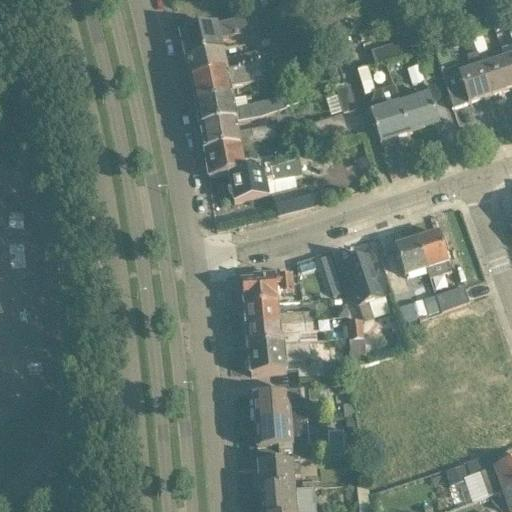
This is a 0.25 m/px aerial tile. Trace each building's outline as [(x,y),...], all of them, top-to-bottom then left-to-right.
[(321,0),(302,0),(306,11),(320,5),(322,3),(321,0)] [(426,0),(406,0),(411,11),(428,5),(426,0)] [(510,16),(505,0),(485,0),(492,21),(510,16)] [(404,1),(389,6),(394,22),(410,16),(404,1)] [(184,64),(223,55),(220,45),(247,36),(247,34),(264,31),(258,11),(254,13),(249,15),(242,18),(243,21),(223,27),(178,38),(184,64)] [(488,57),(482,41),(471,44),(477,61),(488,57)] [(371,55),(375,68),(409,57),(405,44),(371,55)] [(467,108),(490,101),(481,71),(477,61),(471,44),(462,47),(471,73),(457,78),(461,91),(447,96),(453,113),(467,108)] [(189,85),(259,71),(258,68),(282,58),(278,48),(225,67),(223,55),(184,64),(189,85)] [(511,49),(500,53),(504,64),(511,88),(511,49)] [(435,56),(441,72),(458,67),(452,51),(435,56)] [(420,70),(424,83),(435,79),(428,55),(416,58),(419,69),(420,70)] [(511,93),(511,88),(504,64),(481,71),(490,101),(511,93)] [(420,70),(419,69),(406,73),(411,87),(424,83),(420,70)] [(195,112),(233,105),(230,93),(263,86),(259,71),(189,85),(195,112)] [(356,113),(349,90),(336,94),(338,100),(343,115),(343,117),(356,113)] [(398,107),(399,107),(394,91),(374,97),(368,115),(379,149),(409,139),(398,107)] [(398,107),(409,139),(438,129),(428,97),(399,107),(398,107)] [(235,126),(236,127),(286,112),(282,100),(235,116),(233,105),(195,112),(199,133),(235,126)] [(341,119),(311,129),(316,144),(346,134),(341,119)] [(239,139),(236,127),(235,126),(199,133),(203,157),(240,151),(277,141),(274,130),(239,139)] [(228,180),(245,177),(240,151),(203,157),(208,184),(228,180)] [(254,173),(255,175),(276,171),(276,170),(273,159),(252,163),(254,173)] [(267,201),(272,202),(296,195),(293,181),(300,180),(297,164),(276,170),(276,171),(255,175),(245,177),(228,180),(233,208),(267,201)] [(306,193),(296,195),(272,202),(275,212),(278,222),(311,212),(310,208),(322,204),(320,198),(318,193),(307,197),(306,193)] [(426,273),(425,273),(429,284),(432,283),(451,277),(438,238),(416,245),(426,273)] [(414,277),(425,273),(426,273),(416,245),(394,253),(404,281),(414,277)] [(329,261),(320,265),(323,274),(333,271),(329,261)] [(343,270),(350,288),(357,310),(358,309),(364,326),(374,323),(373,322),(369,308),(384,303),(379,289),(376,290),(366,262),(343,270)] [(243,312),(279,308),(277,297),(293,296),(291,278),(253,281),(253,287),(241,288),(243,312)] [(330,292),(333,302),(343,299),(339,289),(330,292)] [(463,292),(444,298),(436,301),(441,317),(469,308),(463,292)] [(441,317),(436,301),(424,305),(429,321),(441,317)] [(423,304),(413,307),(419,324),(429,321),(424,305),(423,304)] [(245,332),(317,325),(316,314),(280,319),(279,308),(243,312),(245,332)] [(336,316),(337,323),(348,321),(347,310),(340,311),(336,316)] [(452,384),(497,367),(479,317),(434,333),(438,345),(448,341),(457,365),(447,369),(452,384)] [(351,372),(352,372),(367,367),(364,343),(361,324),(348,326),(348,332),(349,342),(349,344),(348,344),(351,372)] [(299,348),(299,347),(298,338),(318,336),(317,325),(245,332),(247,353),(299,348)] [(299,348),(247,353),(250,381),(287,377),(286,364),(296,363),(296,366),(303,365),(303,363),(310,362),(308,346),(299,347),(299,348)] [(310,370),(298,371),(299,385),(325,383),(323,364),(310,365),(310,370)] [(469,420),(479,454),(511,444),(511,408),(507,391),(460,404),(465,422),(469,420)] [(254,429),(307,425),(305,401),(300,401),(299,393),(273,395),(273,401),(252,403),(254,429)] [(342,408),(343,421),(345,421),(354,420),(353,407),(342,408)] [(354,420),(345,421),(346,435),(355,434),(354,420)] [(257,469),(298,466),(298,465),(319,463),(318,450),(309,451),(307,425),(254,429),(257,469)] [(489,501),(501,497),(511,492),(511,466),(498,471),(493,459),(464,469),(469,481),(481,477),(489,501)] [(259,497),(295,494),(294,480),(299,479),(298,466),(257,469),(259,497)] [(468,482),(464,470),(444,476),(449,489),(468,482)] [(302,493),(314,493),(314,492),(321,492),(320,485),(301,487),(302,493)] [(373,511),(366,487),(356,489),(359,511),(373,511)] [(511,511),(511,492),(501,497),(506,511),(511,511)] [(315,511),(314,493),(302,493),(302,494),(295,495),(295,494),(259,497),(260,511),(315,511)]
